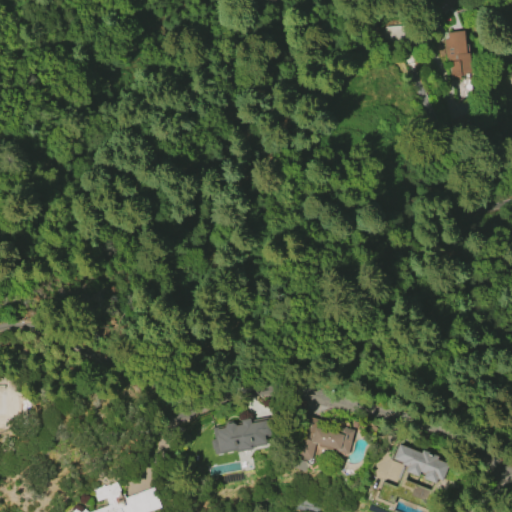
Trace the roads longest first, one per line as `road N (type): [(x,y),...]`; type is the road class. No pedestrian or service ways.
road 1 (residential): [(179,417),(275,391),(359,391),(479,419)]
road 2 (residential): [(511,203),(468,203),(454,151),(413,75)]
